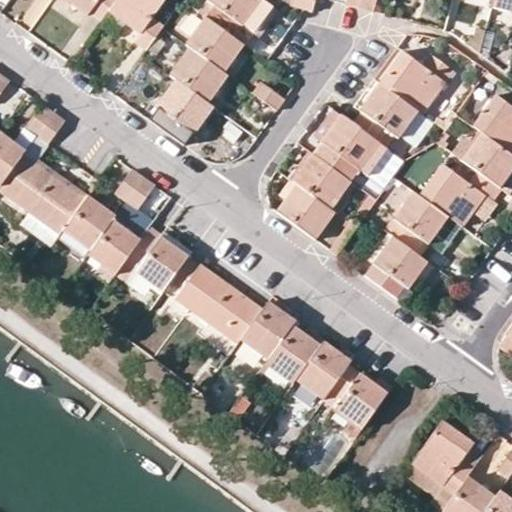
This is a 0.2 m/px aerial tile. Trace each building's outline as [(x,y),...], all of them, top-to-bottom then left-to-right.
[(66,0),(87,15),(91,11),(103,19),(109,10),(116,0),(66,0)] [(163,25),(152,18),(164,0),(116,0),(109,10),(140,33),(135,41),(146,49),(155,35),(161,27),(163,25)] [(242,25),(260,0),(207,0),(214,5),(205,17),(243,44),(252,32),(242,25)] [(263,0),(260,0),(242,25),(252,32),(272,6),(267,2),(263,0)] [(312,13),(315,0),(292,0),(291,6),(303,10),(312,13)] [(346,0),(345,6),(358,9),(360,0),(346,0)] [(360,0),(358,9),(373,13),(375,0),(360,0)] [(511,12),(511,0),(492,0),(491,7),(511,12)] [(185,44),(188,47),(223,72),(243,44),(205,17),(185,44)] [(164,42),(155,35),(146,49),(155,55),(164,42)] [(169,76),(176,81),(207,103),(228,76),(223,72),(188,47),(169,76)] [(429,55),(420,67),(406,56),(401,52),(377,84),(415,111),(420,115),(451,72),(429,55)] [(0,94),(10,80),(0,72),(0,94)] [(149,119),(173,137),(182,126),(192,134),(212,107),(207,103),(176,81),(149,119)] [(277,111),(285,100),(261,82),(253,94),(277,111)] [(352,124),(378,143),(386,131),(395,138),(415,111),(377,84),(358,111),(360,112),(352,124)] [(472,128),(479,133),(511,156),(511,106),(510,108),(495,97),(472,128)] [(55,112),(44,103),(25,128),(37,137),(55,112)] [(312,137),(321,143),(340,116),(332,109),(312,137)] [(66,119),(55,112),(37,137),(26,151),(37,159),(48,144),(66,119)] [(321,143),(312,156),(349,183),(378,143),(352,124),(340,116),(321,143)] [(0,131),(0,185),(22,156),(26,151),(0,131)] [(511,166),(511,156),(479,133),(473,142),(459,161),(476,173),(497,188),(511,166)] [(473,142),(463,135),(449,153),(459,161),(473,142)] [(0,185),(0,191),(60,235),(63,231),(84,201),(22,156),(0,185)] [(291,183),(296,186),(328,210),(349,183),(312,156),(291,183)] [(441,166),(418,197),(447,218),(461,227),(483,196),(491,202),(500,190),(497,188),(476,173),(468,185),(441,166)] [(143,177),(132,169),(116,193),(126,201),(143,177)] [(130,203),(139,209),(155,185),(143,177),(126,201),(130,203)] [(277,196),(284,201),(296,186),(291,183),(288,181),(277,196)] [(354,187),(349,183),(328,210),(334,214),(338,217),(342,211),(351,198),(347,195),(354,187)] [(275,213),(292,225),(313,241),(334,214),(328,210),(296,186),(284,201),(275,213)] [(385,214),(393,219),(412,193),(404,186),(385,214)] [(392,239),(411,253),(420,240),(428,245),(447,218),(418,197),(412,193),(393,219),(382,232),(385,234),(392,239)] [(88,196),(84,201),(63,231),(90,250),(112,220),(115,216),(88,196)] [(348,224),(355,229),(363,218),(375,202),(367,196),(351,217),(342,211),(338,217),(348,224)] [(139,209),(130,203),(116,223),(140,241),(149,228),(154,220),(139,209)] [(461,227),(447,218),(428,245),(441,254),(461,227)] [(115,275),(124,263),(140,241),(116,223),(112,220),(90,250),(87,254),(115,275)] [(328,251),(336,257),(355,229),(348,224),(328,251)] [(169,281),(187,256),(160,236),(149,228),(140,241),(124,263),(136,272),(161,291),(169,281)] [(392,239),(385,234),(367,260),(374,266),(392,239)] [(379,288),(391,297),(399,285),(406,290),(408,288),(425,263),(418,258),(411,253),(392,239),(374,266),(366,279),(379,288)] [(411,253),(418,258),(428,245),(420,240),(411,253)] [(241,339),(262,310),(201,266),(187,256),(169,281),(181,290),(175,298),(219,330),(237,344),(241,339)] [(128,283),(136,272),(124,263),(115,275),(128,283)] [(432,268),(425,263),(408,288),(413,292),(432,268)] [(241,339),(269,359),(293,326),(296,322),(268,302),(267,303),(262,310),(241,339)] [(292,384),(295,380),(320,346),(293,326),(269,359),(265,365),(292,384)] [(511,327),(499,347),(511,356),(511,327)] [(323,342),(320,346),(295,380),(322,400),(348,365),(350,361),(323,342)] [(359,374),(348,365),(322,400),(362,429),(371,416),(386,394),(359,374)] [(442,422),(411,465),(430,479),(424,489),(435,497),(431,503),(443,511),(467,479),(481,460),(470,451),(474,444),(442,422)] [(511,475),(511,449),(499,470),(509,479),(511,475)] [(411,465),(404,474),(424,489),(430,479),(411,465)] [(443,511),(485,511),(495,498),(467,479),(443,511)] [(511,511),(511,503),(499,493),(495,498),(485,511),(511,511)]
